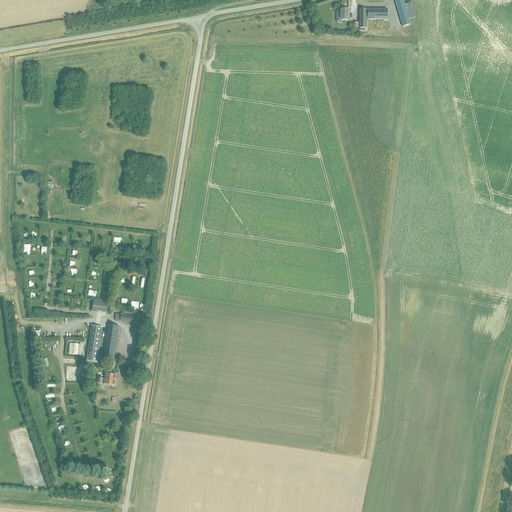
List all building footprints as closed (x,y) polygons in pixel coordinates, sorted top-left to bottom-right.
[(409,19),(415,17),(411,2),(404,4),(403,0),(394,0),(403,27),(410,25),(409,19)] [(340,20),(348,20),(348,9),(348,7),(344,7),(344,9),(340,9),(340,20)] [(367,9),(367,20),(387,20),(387,9),(367,9)] [(32,293),(32,298),(34,298),(34,306),(41,306),(41,301),(38,301),(38,293),(32,293)] [(94,299),(92,310),(108,312),(109,301),(94,299)] [(135,317),(125,315),(125,314),(121,313),(120,315),(115,314),(114,320),(134,323),(135,317)] [(103,357),(114,359),(119,327),(108,325),(103,357)] [(102,328),(92,326),(86,361),(97,362),(102,328)] [(69,354),(81,355),(82,345),(81,345),(81,344),(80,344),(80,345),(70,343),(69,354)] [(105,378),(98,377),(97,383),(114,386),(114,385),(115,385),(116,381),(115,381),(115,379),(116,379),(117,375),(116,375),(106,373),(105,378)] [(101,436),(95,437),(98,445),(103,444),(101,436)]
